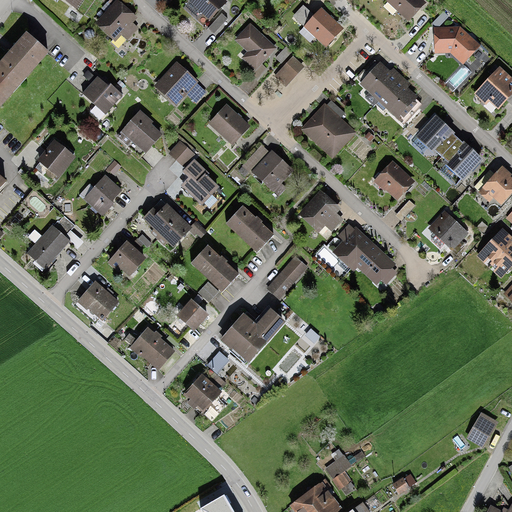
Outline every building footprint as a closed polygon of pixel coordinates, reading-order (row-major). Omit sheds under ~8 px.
[(191,0),(210,18),(224,3),(220,0),(191,0)] [(420,0),(393,0),(399,6),(397,8),(408,19),(423,3),(420,0)] [(133,18),(117,4),(98,24),(115,38),(120,32),(127,39),(136,28),(130,22),(133,18)] [(341,29),(321,11),(311,22),(301,12),(296,18),(307,28),(309,25),(319,35),(317,37),(326,45),(341,29)] [(274,50),(250,27),(237,40),(252,55),(248,60),(256,68),(274,50)] [(438,51),(459,50),(466,57),(476,46),(460,30),(437,31),(438,51)] [(26,34),(0,63),(0,67),(20,85),(26,77),(23,75),(45,50),(26,34)] [(301,68),(292,59),(280,72),(289,81),(301,68)] [(380,100),(400,78),(398,75),(394,79),(375,61),(361,76),(366,80),(363,84),(380,100)] [(177,65),(164,79),(169,83),(164,90),(177,102),(196,81),(177,65)] [(13,92),(20,85),(0,67),(0,101),(10,90),(13,92)] [(511,91),(511,82),(499,71),(480,90),(498,107),(511,91)] [(107,112),(122,95),(115,89),(113,91),(98,77),(83,94),(95,106),(97,103),(107,112)] [(400,78),(380,100),(398,115),(401,112),(408,119),(421,105),(414,98),(414,97),(401,85),(404,81),(400,78)] [(345,114),(331,101),(319,115),(321,117),(317,120),(313,120),(305,129),(322,145),(326,142),(336,151),(353,133),(339,120),(345,114)] [(248,127),(226,107),(213,121),(223,130),(221,132),(233,144),(248,127)] [(147,119),(140,113),(118,137),(141,157),(160,135),(145,122),(147,119)] [(441,157),(458,139),(436,119),(419,137),(441,157)] [(458,139),(441,157),(464,177),(480,159),(458,139)] [(170,154),(176,160),(186,149),(180,143),(170,154)] [(71,158),(55,144),(39,163),(56,176),(71,158)] [(193,154),(186,149),(176,160),(183,165),(193,154)] [(291,170),(273,153),(254,172),(272,190),(291,170)] [(207,174),(194,162),(185,171),(189,174),(189,179),(183,186),(202,204),(217,188),(205,177),(207,174)] [(412,183),(393,164),(376,181),(384,189),(386,187),(398,198),(412,183)] [(511,191),(511,182),(500,171),(485,188),(502,202),(511,191)] [(108,206),(121,191),(104,176),(93,189),(89,185),(80,195),(103,216),(110,208),(108,206)] [(336,209),(321,195),(303,215),(318,229),(324,223),(331,230),(341,219),(333,212),(336,209)] [(146,218),(162,234),(178,218),(165,207),(162,211),(157,206),(146,218)] [(255,219),(242,207),(229,221),(259,250),(273,236),(260,224),(262,222),(257,217),(255,219)] [(467,233),(446,213),(431,228),(437,234),(431,240),(440,249),(446,242),(453,248),(451,250),(456,255),(466,245),(461,240),(467,233)] [(58,220),(53,226),(52,225),(27,253),(45,270),(70,241),(65,236),(75,225),(64,216),(59,221),(58,220)] [(189,229),(178,218),(162,234),(174,245),(189,230),(193,235),(196,233),(201,237),(206,232),(196,222),(189,229)] [(348,273),(358,262),(372,247),(350,226),(339,237),(346,243),(338,252),(344,258),(338,264),(348,273)] [(483,252),(493,262),(511,242),(511,241),(502,232),(483,252)] [(151,243),(142,235),(138,239),(147,247),(151,243)] [(511,263),(511,242),(493,262),(504,272),(511,263)] [(144,259),(127,244),(110,262),(119,270),(122,268),(129,275),(144,259)] [(220,258),(208,246),(194,260),(224,290),(238,275),(225,262),(226,261),(222,257),(220,258)] [(391,265),(372,247),(358,262),(377,280),(380,277),(386,283),(394,275),(394,271),(389,267),(391,265)] [(306,268),(295,258),(268,288),(279,298),(306,268)] [(218,292),(208,282),(198,292),(208,302),(218,292)] [(117,302),(94,283),(80,301),(88,308),(90,306),(104,318),(117,302)] [(206,314),(192,301),(178,316),(193,329),(206,314)] [(247,312),(223,340),(247,361),(282,322),(271,312),(260,324),(247,312)] [(174,352),(147,329),(137,340),(130,335),(126,340),(132,345),(130,347),(140,357),(143,354),(159,368),(174,352)] [(219,392),(200,377),(186,394),(192,398),(188,403),(195,409),(198,405),(204,410),(219,392)] [(494,427),(481,419),(474,432),(471,430),(467,437),(483,446),(494,427)] [(403,478),(393,484),(398,492),(407,486),(403,478)] [(329,487),(325,481),(291,505),(296,511),(301,508),(304,511),(335,511),(340,508),(326,489),(329,487)] [(232,511),(223,496),(202,509),(203,511),(232,511)]
